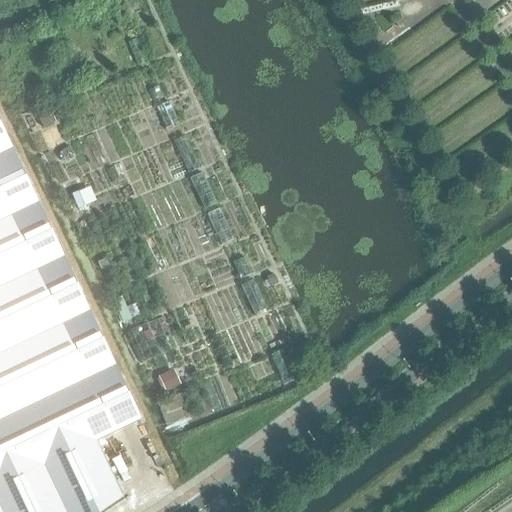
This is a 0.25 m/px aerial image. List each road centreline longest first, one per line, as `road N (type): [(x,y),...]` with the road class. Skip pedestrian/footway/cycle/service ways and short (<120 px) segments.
road 1 (tertiary): [(511,275),(190,511)]
road 2 (tertiary): [(234,511),(511,303)]
